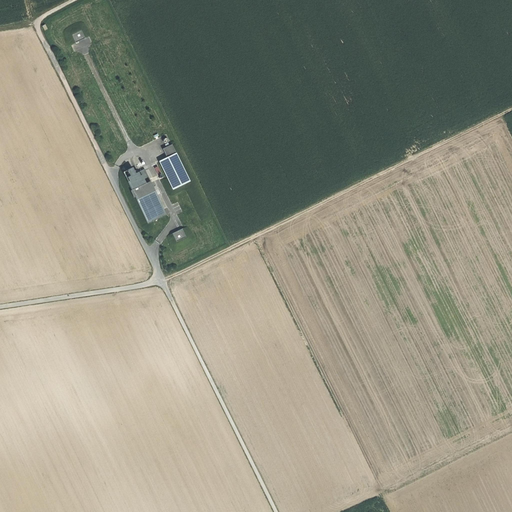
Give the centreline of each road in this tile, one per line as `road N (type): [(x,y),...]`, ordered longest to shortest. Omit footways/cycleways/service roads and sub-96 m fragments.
road 1 (track): [(275,511),(26,0)]
road 2 (track): [(511,109),(162,283),(0,306)]
